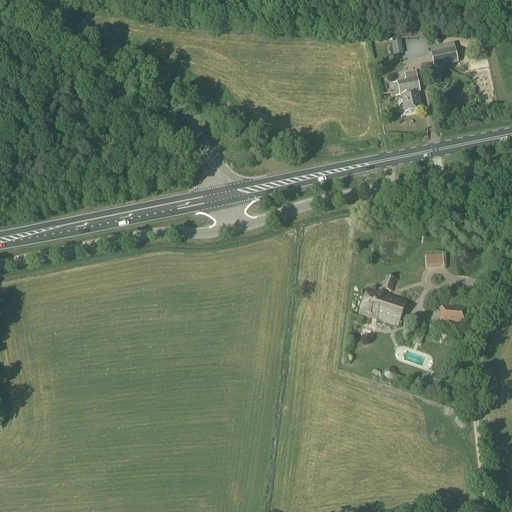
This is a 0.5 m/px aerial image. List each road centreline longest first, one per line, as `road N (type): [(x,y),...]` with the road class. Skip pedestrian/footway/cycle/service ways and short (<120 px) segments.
road 1 (tertiary): [(224,196),(208,146),(177,114),(0,3)]
road 2 (primary): [(224,196),(511,136)]
road 3 (unclassified): [(232,230),(511,162)]
road 4 (unclassified): [(0,267),(232,230)]
road 5 (primary): [(0,241),(224,196)]
